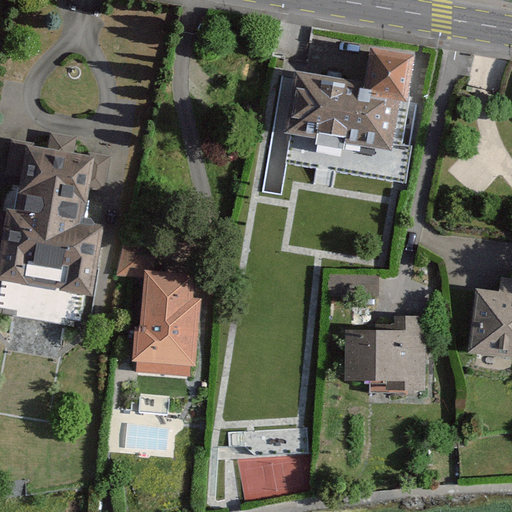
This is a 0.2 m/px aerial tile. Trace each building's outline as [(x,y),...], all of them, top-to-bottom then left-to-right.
[(0,0),(0,44),(4,45),(10,0),(0,0)] [(373,85),(298,75),(289,139),(391,153),(398,100),(409,101),(414,60),(377,55),(373,85)] [(50,150),(16,146),(12,176),(26,178),(22,215),(8,213),(0,278),(0,280),(97,293),(104,230),(85,228),(90,191),(106,193),(110,160),(75,156),(77,137),(52,134),(50,150)] [(124,237),(115,275),(154,273),(155,240),(124,237)] [(195,277),(150,275),(148,333),(139,333),(137,367),(199,369),(201,305),(194,304),(195,277)] [(502,297),(478,295),(473,358),(511,361),(511,280),(504,280),(502,297)] [(381,281),(332,281),(332,299),(381,298),(381,281)] [(400,336),(353,336),(353,378),(400,378),(400,392),(425,392),(425,320),(400,320),(400,336)]
